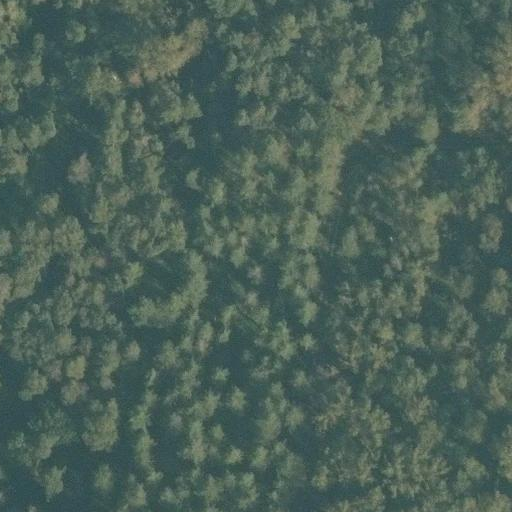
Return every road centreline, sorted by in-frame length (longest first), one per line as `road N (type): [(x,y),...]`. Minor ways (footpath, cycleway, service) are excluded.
road 1 (track): [(301,511),(341,161)]
road 2 (track): [(511,158),(341,161)]
